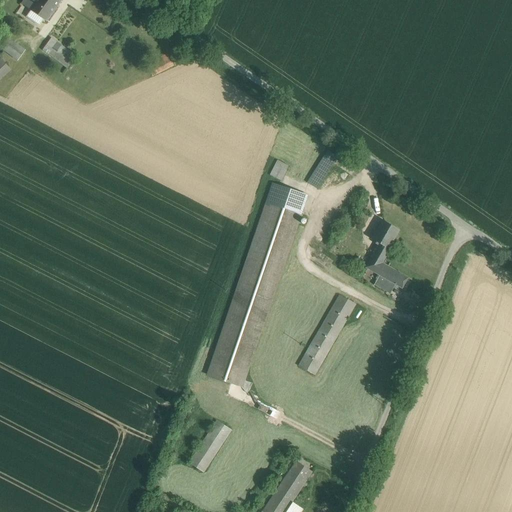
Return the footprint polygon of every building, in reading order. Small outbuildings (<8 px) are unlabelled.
[(54,0),(25,0),(23,4),(46,20),(59,3),(54,0)] [(73,22),(62,28),(65,35),(77,30),(73,22)] [(25,50),(6,36),(0,44),(0,47),(18,61),(25,50)] [(76,56),(51,38),(42,50),(67,68),(76,56)] [(168,54),(146,65),(152,76),(173,65),(168,54)] [(1,59),(0,59),(0,78),(10,69),(1,59)] [(328,152),(309,182),(317,188),(336,157),(328,152)] [(278,161),(271,176),(280,181),(288,166),(278,161)] [(306,195),(274,184),(267,204),(299,215),(306,195)] [(267,204),(209,376),(241,386),(299,215),(267,204)] [(399,230),(383,221),(379,228),(377,226),(370,238),(380,244),(366,267),(380,275),(374,285),(390,294),(395,284),(402,288),(408,278),(381,263),(392,245),(390,245),(399,230)] [(339,295),(299,366),(314,375),(355,304),(339,295)] [(217,421),(190,463),(203,472),(230,430),(217,421)] [(296,462),(263,511),(284,511),(291,502),(311,472),(296,462)] [(291,502),(284,511),(301,511),(303,510),(291,502)]
